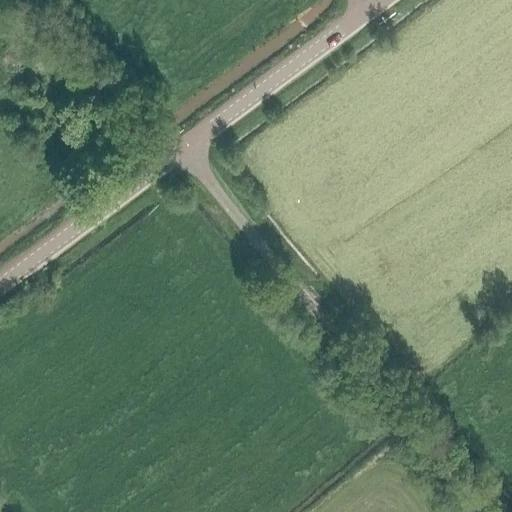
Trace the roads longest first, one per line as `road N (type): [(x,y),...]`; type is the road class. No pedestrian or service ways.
road 1 (unclassified): [(491,511),(180,150)]
road 2 (tertiary): [(180,150),(374,5)]
road 3 (tertiary): [(0,285),(180,150)]
